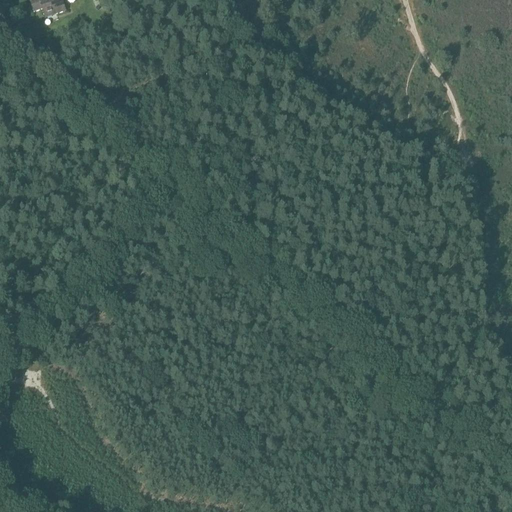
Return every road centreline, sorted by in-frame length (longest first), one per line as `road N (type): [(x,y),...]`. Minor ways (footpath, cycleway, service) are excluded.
road 1 (track): [(511,486),(0,51)]
road 2 (track): [(511,382),(477,299),(476,186),(457,112),(405,0)]
road 3 (track): [(157,191),(0,360)]
